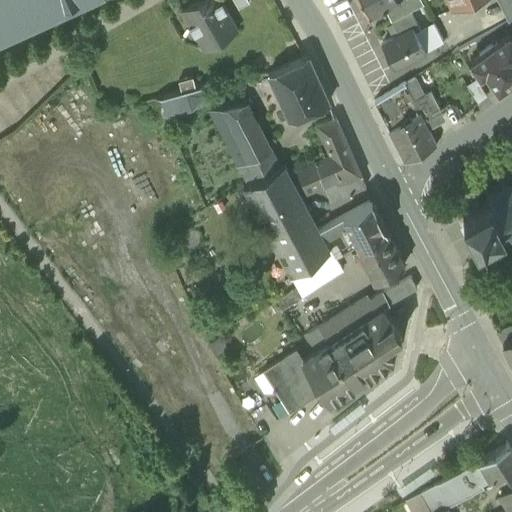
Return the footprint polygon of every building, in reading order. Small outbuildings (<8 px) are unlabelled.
[(0,0),(0,36),(80,0),(0,0)] [(193,0),(179,8),(203,48),(236,29),(218,0),(193,0)] [(363,18),(369,15),(361,0),(353,0),(353,1),(355,5),(357,5),(363,18)] [(397,0),(361,0),(369,15),(385,7),(397,0)] [(423,3),(421,0),(397,0),(385,7),(391,19),(410,10),(423,3)] [(448,0),(452,9),(473,0),(448,0)] [(511,0),(502,0),(511,19),(511,0)] [(382,42),(395,66),(425,50),(415,31),(420,28),(418,24),(410,10),(391,19),(398,34),(382,42)] [(434,23),(431,17),(418,24),(420,28),(415,31),(425,50),(444,41),(434,23)] [(511,79),(511,35),(509,31),(470,59),(480,73),(485,70),(498,89),(511,79)] [(269,71),(288,117),(303,113),(329,101),(308,53),(303,55),(269,71)] [(181,89),(196,85),(192,73),(177,77),(181,89)] [(414,76),(400,85),(409,102),(419,97),(424,95),(414,76)] [(466,84),(477,103),(488,96),(477,78),(466,84)] [(163,94),(168,114),(192,107),(205,95),(201,84),(196,85),(181,89),(163,94)] [(431,120),(419,97),(409,102),(400,85),(375,101),(403,156),(405,160),(436,143),(428,128),(434,125),(431,120)] [(419,97),(431,120),(442,114),(431,91),(424,95),(419,97)] [(210,107),(250,182),(280,165),(249,107),(243,101),(210,107)] [(296,167),(301,177),(305,186),(306,189),(323,181),(334,176),(337,184),(361,174),(335,116),(318,122),(331,151),(296,167)] [(319,227),(299,189),(293,180),(285,163),(280,165),(250,182),(244,185),(270,234),(277,247),(291,274),(311,261),(330,249),(324,237),(348,225),(358,244),(387,228),(372,199),(319,227)] [(366,185),(361,174),(337,184),(334,176),(323,181),(331,200),(366,185)] [(472,231),(477,239),(486,234),(488,237),(495,233),(494,230),(507,223),(510,230),(509,235),(511,235),(511,174),(505,178),(504,175),(501,176),(503,180),(502,180),(501,178),(491,183),(492,185),(490,186),(485,185),(484,188),(489,189),(492,196),(480,203),(478,200),(470,205),(472,207),(462,212),(465,218),(467,221),(465,222),(470,232),(472,231)] [(299,189),(305,186),(301,177),(293,180),(299,189)] [(405,263),(387,228),(358,244),(356,245),(373,279),(405,263)] [(260,255),(277,247),(270,234),(253,242),(260,255)] [(330,249),(311,261),(315,270),(335,257),(330,248),(330,249)] [(335,257),(315,270),(322,282),(343,268),(336,256),(335,257)] [(296,283),(315,270),(311,261),(291,274),(296,283)] [(302,295),(322,282),(315,270),(296,283),(302,295)] [(382,290),(389,302),(417,287),(411,275),(382,290)] [(302,295),(296,283),(275,298),(283,308),(302,295)] [(318,325),(329,341),(382,307),(389,302),(382,290),(367,300),(364,295),(318,325)] [(323,389),(330,399),(357,382),(360,382),(364,380),(365,377),(391,359),(397,331),(382,307),(329,341),(317,348),(303,357),(303,358),(323,389)] [(511,322),(497,330),(511,360),(511,322)] [(317,348),(329,341),(318,325),(307,332),(308,332),(317,348)] [(234,356),(221,334),(207,342),(220,364),(234,356)] [(262,368),(262,369),(275,388),(289,410),(323,389),(303,358),(303,357),(296,347),(262,368)] [(273,389),(275,388),(262,369),(254,374),(264,390),(273,389)] [(352,418),(315,445),(319,451),(357,423),(352,418)] [(511,447),(509,443),(481,458),(492,477),(506,469),(510,475),(511,474),(511,447)] [(151,470),(165,490),(189,472),(175,452),(151,470)] [(480,483),(492,477),(481,458),(475,461),(475,462),(470,464),(480,483)] [(464,467),(434,483),(444,501),(480,483),(470,464),(464,467)] [(430,465),(397,487),(402,494),(435,473),(430,465)] [(446,505),(444,501),(434,483),(413,495),(421,511),(435,511),(447,506),(446,505)] [(444,501),(446,505),(483,487),(480,483),(444,501)] [(508,510),(509,511),(511,511),(511,487),(499,495),(508,510)] [(421,511),(413,495),(405,499),(411,511),(421,511)]
